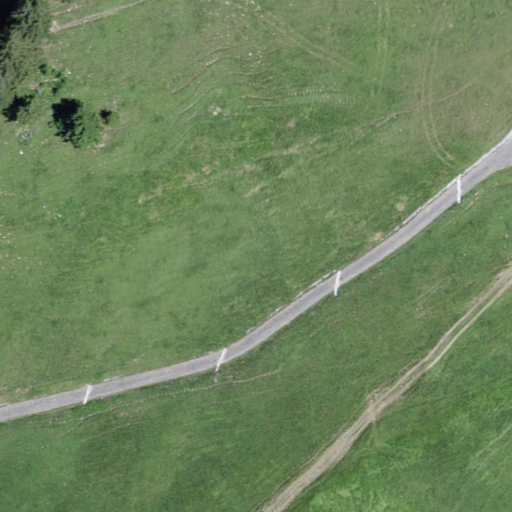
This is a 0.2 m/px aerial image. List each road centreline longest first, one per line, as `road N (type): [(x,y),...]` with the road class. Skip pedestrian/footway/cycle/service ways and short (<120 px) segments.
road 1 (unclassified): [(511,142),(391,243),(233,352),(0,414)]
road 2 (track): [(275,511),(511,272)]
